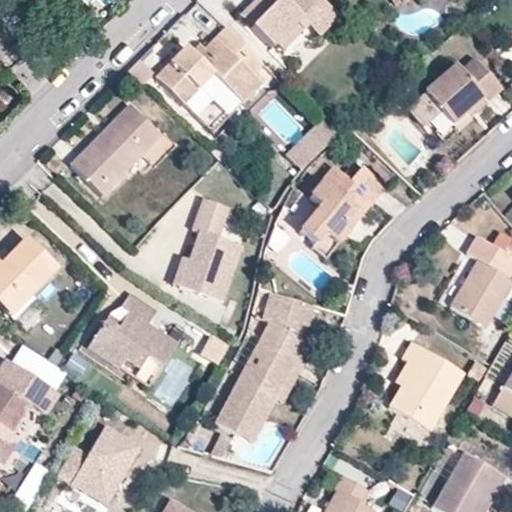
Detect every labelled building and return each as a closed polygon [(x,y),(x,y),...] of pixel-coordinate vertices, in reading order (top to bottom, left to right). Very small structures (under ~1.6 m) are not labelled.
[(252,0),(246,6),(258,17),(249,26),(270,46),(273,43),(293,22),(300,28),(304,24),(310,18),(322,29),(335,15),(319,0),(252,0)] [(258,17),(246,6),(237,15),(249,26),(258,17)] [(322,29),(310,18),(304,24),(315,36),(322,29)] [(280,49),(300,28),(293,22),(273,43),(280,49)] [(260,62),(224,27),(202,49),(197,44),(190,52),(184,47),(154,77),(181,103),(210,73),(240,102),(264,78),(254,68),(260,62)] [(464,111),(481,96),(485,100),(500,86),(473,56),(458,70),(453,64),(422,91),(439,110),(451,123),(464,111)] [(439,110),(422,91),(405,107),(422,126),(439,110)] [(467,115),(485,100),(481,96),(464,111),(467,115)] [(209,100),(192,116),(209,133),(226,117),(209,100)] [(107,135),(132,110),(127,105),(102,130),(107,135)] [(100,195),(158,135),(132,110),(107,135),(102,130),(68,164),(100,195)] [(456,129),(469,117),(467,115),(464,111),(451,123),(456,129)] [(298,170),(334,135),(320,120),(283,155),(298,170)] [(344,223),(355,210),(366,196),(371,200),(382,186),(358,167),(348,180),(331,167),(307,196),(318,204),(297,230),(312,243),(313,244),(322,234),(335,244),(349,227),(344,223)] [(349,227),(371,200),(366,196),(355,210),(344,223),(349,227)] [(197,231),(187,259),(177,287),(219,301),(238,245),(216,238),(226,207),(201,198),(190,229),(197,231)] [(323,259),(335,244),(322,234),(313,244),(312,243),(309,248),(323,259)] [(0,308),(8,315),(55,267),(24,237),(0,261),(0,308)] [(505,280),(511,268),(511,260),(475,238),(465,255),(476,261),(448,308),(482,329),(510,282),(505,280)] [(177,287),(187,259),(180,257),(170,284),(177,287)] [(174,344),(145,324),(155,310),(128,292),(118,306),(126,312),(119,323),(115,328),(104,319),(85,346),(116,367),(123,357),(138,367),(145,356),(159,366),(174,344)] [(297,362),(307,342),(301,339),(312,305),(268,292),(260,318),(267,323),(213,422),(237,435),(260,392),(273,399),(294,360),(297,362)] [(119,323),(107,315),(104,319),(115,328),(119,323)] [(225,345),(210,337),(201,353),(215,361),(225,345)] [(461,374),(409,344),(399,360),(411,367),(386,409),(427,433),(461,374)] [(279,402),(300,364),(297,362),(294,360),(273,399),(279,402)] [(0,442),(26,402),(38,410),(51,388),(9,362),(0,375),(0,442)] [(511,373),(492,407),(511,418),(511,373)] [(249,442),(273,399),(260,392),(237,435),(249,442)] [(103,505),(138,446),(102,425),(85,454),(70,446),(53,475),(103,505)] [(219,457),(228,438),(219,433),(209,454),(219,457)] [(476,511),(490,490),(495,493),(504,478),(462,453),(430,508),(436,511),(476,511)] [(24,511),(26,511),(48,469),(31,461),(9,504),(24,511)] [(369,511),(358,505),(366,492),(341,477),(332,491),(335,493),(323,511),(369,511)] [(483,511),(495,493),(490,490),(476,511),(483,511)] [(396,511),(404,511),(413,497),(403,491),(392,509),(396,511)] [(192,511),(168,498),(159,511),(192,511)]
